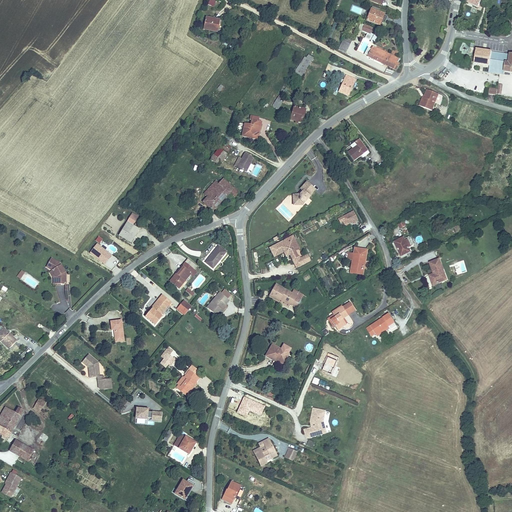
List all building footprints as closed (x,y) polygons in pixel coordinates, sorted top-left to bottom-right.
[(366,19),(380,24),(384,13),(371,7),(366,19)] [(219,19),(204,16),(202,28),(217,31),(217,28),(219,19)] [(372,28),(360,23),(358,28),(370,33),(372,28)] [(339,45),(350,49),(354,40),(343,35),(339,45)] [(373,58),(377,49),(372,46),(368,55),(373,58)] [(474,63),(489,66),(492,51),(477,48),(474,63)] [(398,59),(377,49),(373,58),(395,69),(398,64),(396,63),(398,59)] [(511,53),(506,52),(503,52),(501,60),(499,71),(511,72),(511,53)] [(306,53),(291,76),(298,80),(313,57),(306,53)] [(355,79),(346,74),(338,91),(347,95),(355,79)] [(441,95),(426,90),(424,97),(421,96),(418,105),(431,110),(433,102),(438,103),(441,95)] [(271,105),(277,109),(283,99),(278,95),(271,105)] [(301,123),(304,110),(293,107),(290,120),(301,123)] [(243,123),(240,136),(256,139),(260,121),(250,119),(249,124),(243,123)] [(363,155),(364,157),(369,154),(359,139),(353,142),(355,146),(346,151),(352,161),(363,155)] [(222,144),(210,160),(218,166),(219,166),(231,151),(222,144)] [(234,167),(245,173),(247,169),(251,161),(253,157),(244,152),(240,159),(237,164),(236,163),(234,167)] [(209,162),(217,168),(219,166),(218,166),(210,160),(209,162)] [(385,167),(382,162),(375,166),(377,171),(385,167)] [(257,183),(260,178),(250,173),(248,177),(257,183)] [(214,181),(204,193),(207,196),(203,200),(213,209),(232,188),(237,193),(239,190),(234,186),(233,186),(222,177),(217,183),(214,181)] [(301,189),(303,190),(299,194),(297,194),(292,194),(292,205),(298,205),(301,201),(303,203),(309,196),(308,195),(315,189),(306,181),(300,188),(301,189)] [(337,217),(339,223),(343,222),(344,225),(357,221),(354,212),(337,217)] [(118,236),(130,243),(138,230),(132,226),(138,217),(131,213),(118,236)] [(403,220),(398,224),(401,229),(407,224),(403,220)] [(17,230),(15,236),(23,240),(25,234),(17,230)] [(418,243),(423,240),(420,235),(415,238),(418,243)] [(293,236),(281,242),(283,245),(291,241),(297,251),(300,249),(293,236)] [(411,251),(404,237),(395,241),(402,255),(411,251)] [(281,242),(269,248),(274,256),(284,251),(285,254),(289,256),(290,255),(295,263),(300,260),(299,258),(295,252),(297,251),(291,241),(283,245),(281,242)] [(104,265),(112,255),(96,243),(89,253),(104,265)] [(224,251),(218,245),(204,262),(211,267),(224,251)] [(352,259),(351,267),(353,265),(356,271),(364,265),(366,249),(354,247),(353,252),(347,252),(346,258),(351,259),(352,259)] [(51,258),(46,266),(51,269),(55,276),(54,283),(64,283),(64,274),(58,262),(51,258)] [(440,262),(430,265),(434,276),(429,278),(432,287),(447,282),(440,262)] [(197,274),(193,270),(186,265),(182,269),(179,267),(172,275),(175,277),(171,282),(178,288),(190,274),(194,277),(197,274)] [(268,296),(278,302),(280,300),(287,303),(296,308),(303,294),(294,290),(292,294),(275,284),(268,296)] [(207,307),(218,316),(221,312),(218,309),(227,300),(219,293),(207,307)] [(152,310),(147,317),(155,324),(162,317),(160,315),(171,303),(163,296),(152,308),(152,310)] [(181,305),(188,311),(192,306),(184,300),(181,305)] [(341,306),(331,312),(332,314),(334,316),(330,319),(335,328),(336,329),(345,324),(342,318),(344,316),(354,310),(349,302),(342,307),(341,306)] [(177,309),(184,315),(188,311),(181,305),(177,309)] [(366,329),(370,335),(374,332),(375,334),(375,335),(388,327),(390,330),(397,326),(389,313),(369,325),(370,326),(366,329)] [(332,314),(327,318),(333,329),(335,328),(330,319),(334,316),(332,314)] [(120,320),(109,321),(110,330),(113,330),(114,338),(123,337),(120,320)] [(2,326),(0,328),(0,339),(6,347),(15,339),(8,332),(5,329),(2,326)] [(274,357),(283,362),(288,353),(272,344),(265,356),(272,360),(274,357)] [(81,362),(87,367),(88,367),(88,369),(87,369),(88,377),(96,376),(98,376),(97,362),(88,354),(81,362)] [(165,358),(161,363),(166,367),(173,358),(168,354),(165,358)] [(281,365),(283,362),(274,357),(272,360),(281,365)] [(190,385),(192,386),(194,384),(193,383),(197,378),(189,371),(183,378),(181,377),(176,382),(178,384),(175,387),(182,393),(190,385)] [(102,379),(97,380),(97,387),(99,389),(111,388),(110,379),(102,379)] [(185,395),(192,386),(190,385),(182,393),(185,395)] [(324,393),(310,387),(307,394),(321,401),(324,393)] [(40,398),(35,408),(41,411),(46,401),(40,398)] [(23,410),(18,407),(15,411),(6,406),(0,416),(0,433),(7,438),(23,410)] [(325,410),(313,408),(310,421),(311,427),(304,429),(306,437),(323,433),(322,429),(324,428),(322,421),(325,410)] [(162,421),(162,413),(149,412),(149,410),(137,409),(137,419),(148,420),(148,418),(153,419),(153,420),(162,421)] [(168,430),(163,440),(167,442),(171,431),(168,430)] [(195,442),(179,433),(172,445),(189,454),(195,442)] [(268,439),(262,442),(264,446),(253,452),(260,466),(266,464),(263,458),(269,455),(270,459),(276,456),(268,439)] [(313,449),(315,442),(309,440),(306,447),(313,449)] [(21,456),(27,447),(16,441),(10,450),(21,456)] [(39,454),(27,447),(21,456),(34,464),(39,454)] [(296,452),(289,449),(285,458),(292,461),(296,452)] [(8,481),(5,486),(6,490),(10,492),(14,491),(22,478),(12,472),(7,480),(8,481)] [(191,484),(182,479),(175,493),(184,498),(191,484)] [(241,485),(232,481),(225,491),(224,490),(223,493),(226,495),(224,499),(230,503),(241,485)] [(6,490),(5,486),(2,492),(10,497),(14,491),(10,492),(6,490)]
